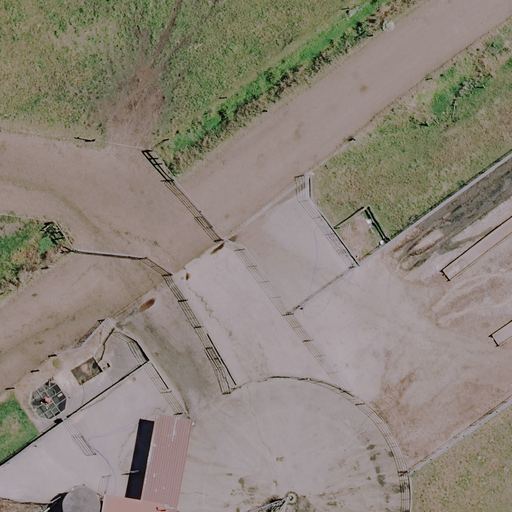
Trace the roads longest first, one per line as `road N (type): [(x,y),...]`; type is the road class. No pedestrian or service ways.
road 1 (track): [(0,357),(510,0)]
road 2 (track): [(0,133),(109,152),(207,206)]
